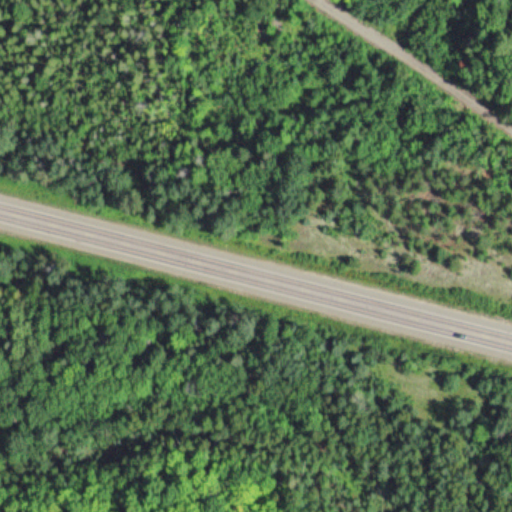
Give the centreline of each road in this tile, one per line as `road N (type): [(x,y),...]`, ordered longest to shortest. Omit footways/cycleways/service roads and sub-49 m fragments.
road 1 (secondary): [(511,338),(0,204)]
road 2 (residential): [(511,121),(330,0)]
